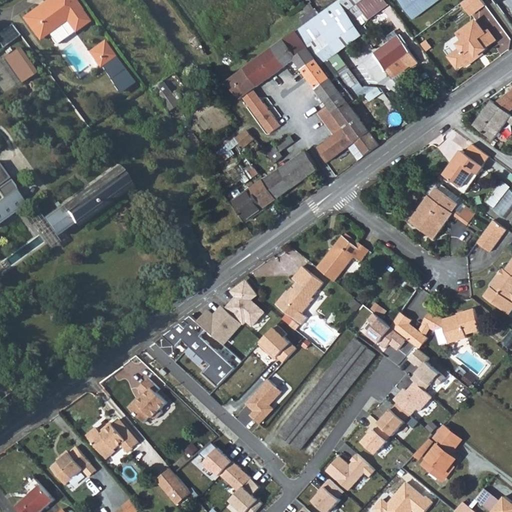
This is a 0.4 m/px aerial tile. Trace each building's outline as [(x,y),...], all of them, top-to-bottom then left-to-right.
[(46,0),(47,1),(23,18),(37,37),(41,38),(47,33),(48,29),(64,18),(74,32),(87,22),(72,0),(46,0)] [(331,0),(318,9),(321,13),(328,8),(336,3),(333,0),(331,0)] [(366,0),(339,0),(336,3),(328,8),(353,42),(363,34),(348,13),(364,2),(366,0)] [(378,7),(376,5),(382,0),(366,0),(364,2),(371,12),(378,7)] [(400,0),(414,19),(440,0),(400,0)] [(487,5),(483,0),(468,0),(464,3),(473,15),(487,5)] [(353,42),(328,8),(321,13),(305,25),(296,31),(310,50),(318,61),(332,79),(341,72),(331,57),(337,53),(353,42)] [(302,21),(305,25),(321,13),(318,9),(302,21)] [(491,31),(487,34),(478,21),(461,34),(466,41),(460,45),(463,48),(451,57),(460,69),(466,64),(468,67),(480,58),(479,56),(488,49),(487,48),(498,41),(491,31)] [(11,24),(0,32),(0,45),(2,48),(20,35),(11,24)] [(310,50),(296,31),(285,40),(299,59),(310,50)] [(401,37),(375,55),(394,81),(412,68),(413,70),(419,65),(406,47),(408,46),(401,37)] [(288,66),(297,60),(299,59),(285,40),(274,48),(288,66)] [(103,43),(94,49),(101,57),(95,61),(99,66),(113,56),(103,43)] [(9,47),(0,53),(0,82),(7,93),(38,72),(20,46),(12,51),(9,47)] [(274,48),(247,67),(261,86),(288,66),(274,48)] [(94,49),(89,53),(95,61),(101,57),(94,49)] [(297,60),(305,71),(318,61),(310,50),(299,59),(297,60)] [(341,72),(348,68),(337,53),(331,57),(341,72)] [(305,71),(318,89),(332,79),(318,61),(305,71)] [(255,91),(261,86),(247,67),(227,81),(241,100),(244,98),(271,135),(283,126),(263,97),(260,99),(255,91)] [(348,68),(341,72),(362,100),(368,96),(348,68)] [(318,89),(330,106),(366,156),(380,146),(351,108),(362,100),(341,72),(332,79),(318,89)] [(509,113),(511,110),(511,90),(496,102),(509,113)] [(166,94),(162,102),(172,107),(176,99),(166,94)] [(511,114),(509,113),(496,102),(492,100),(474,124),(494,138),(507,120),(511,123),(511,114)] [(360,161),(366,156),(330,106),(320,113),(336,136),(320,148),(329,163),(351,147),(360,161)] [(236,140),(245,149),(257,140),(249,130),(236,140)] [(292,135),(277,146),(282,152),(297,142),(292,135)] [(43,217),(56,235),(128,183),(101,145),(96,149),(110,167),(108,169),(105,165),(98,171),(100,175),(43,217)] [(231,145),(220,153),(226,161),(237,153),(231,145)] [(493,158),(476,145),(470,152),(466,148),(445,174),(452,180),(450,182),(465,193),(493,158)] [(277,163),(286,157),(282,152),(277,146),(266,148),(259,153),(263,157),(270,153),(277,163)] [(309,151),(282,170),(295,188),(321,169),(309,151)] [(255,178),(261,174),(257,169),(250,173),(255,178)] [(279,199),(295,188),(282,170),(266,179),(279,199)] [(266,179),(253,188),(267,208),(279,199),(266,179)] [(0,222),(22,206),(26,204),(10,180),(0,186),(0,194),(2,198),(0,200),(0,222)] [(508,217),(511,212),(511,186),(506,182),(490,201),(508,217)] [(248,221),(267,208),(253,188),(234,202),(248,221)] [(420,211),(425,214),(417,225),(438,240),(456,213),(454,212),(460,203),(439,189),(433,197),(431,196),(420,211)] [(56,235),(43,217),(38,211),(29,217),(52,248),(61,241),(56,235)] [(420,211),(413,222),(417,225),(425,214),(420,211)] [(492,252),(508,229),(495,219),(478,242),(492,252)] [(345,236),(319,268),(337,282),(355,257),(363,263),(373,250),(366,245),(362,250),(356,245),(345,236)] [(362,250),(366,245),(360,240),(356,245),(362,250)] [(201,254),(196,248),(183,256),(188,263),(201,254)] [(188,263),(199,278),(211,269),(201,254),(188,263)] [(492,285),(484,294),(504,309),(511,300),(506,296),(511,288),(511,259),(501,274),(499,273),(490,284),(492,285)] [(279,305),(288,312),(306,326),(311,319),(306,316),(319,300),(314,297),(325,283),(305,266),(296,278),(302,283),(299,287),(297,286),(292,292),(291,290),(281,302),(279,305)] [(226,308),(241,322),(244,324),(247,321),(252,326),(264,313),(258,308),(251,299),(257,294),(246,280),(231,291),(238,299),(235,301),(233,300),(226,308)] [(198,321),(207,329),(219,340),(225,334),(228,337),(241,322),(226,308),(224,306),(215,316),(208,310),(198,321)] [(467,333),(480,329),(474,308),(457,313),(459,317),(443,321),(441,317),(430,311),(422,324),(423,325),(430,328),(434,330),(444,327),(449,343),(468,337),(467,333)] [(399,349),(407,339),(391,326),(374,312),(369,320),(375,325),(368,333),(386,347),(390,343),(399,349)] [(419,348),(420,349),(428,339),(426,337),(420,332),(409,324),(412,320),(402,312),(391,326),(407,339),(419,348)] [(207,329),(198,321),(191,315),(180,323),(184,327),(180,330),(176,326),(160,337),(177,347),(184,339),(211,365),(204,372),(219,386),(236,368),(202,335),(207,329)] [(277,325),(259,344),(276,359),(279,356),(284,362),(297,348),(285,336),(287,334),(277,325)] [(423,325),(420,332),(426,337),(430,328),(423,325)] [(278,436),(299,450),(372,352),(350,336),(278,436)] [(416,381),(426,390),(435,380),(440,384),(446,377),(431,363),(434,360),(420,349),(419,348),(409,359),(417,365),(418,364),(422,367),(412,378),(416,381)] [(144,421),(151,415),(154,417),(158,417),(164,410),(163,406),(168,402),(157,391),(161,387),(148,376),(138,387),(145,393),(139,400),(136,397),(128,405),(144,421)] [(269,378),(247,403),(255,410),(257,408),(260,410),(254,417),(262,425),(276,410),(269,404),(282,390),(269,378)] [(398,402),(412,414),(418,408),(421,410),(433,396),(426,390),(416,381),(408,390),(405,388),(395,399),(398,402)] [(381,423),(393,433),(394,434),(407,420),(414,427),(420,421),(412,414),(398,402),(393,408),(392,408),(380,422),(381,423)] [(103,453),(111,446),(113,448),(120,443),(128,451),(139,442),(119,419),(113,425),(111,422),(100,432),(97,427),(87,435),(103,453)] [(448,422),(441,431),(446,435),(453,426),(448,422)] [(393,433),(381,423),(376,429),(375,428),(363,441),(377,453),(388,440),(387,439),(393,433)] [(439,433),(445,438),(456,447),(465,436),(453,426),(446,435),(441,431),(439,433)] [(426,461),(443,475),(448,468),(450,470),(456,464),(453,462),(458,456),(452,451),(456,447),(445,438),(426,461)] [(222,473),(234,460),(214,439),(201,451),(210,460),(206,464),(213,471),(215,468),(221,474),(222,473)] [(88,473),(94,468),(87,460),(88,459),(75,445),(69,450),(67,448),(59,455),(61,457),(50,468),(63,482),(82,466),(88,473)] [(111,446),(103,453),(106,457),(115,450),(113,448),(111,446)] [(328,469),(350,489),(366,471),(371,475),(377,469),(358,452),(353,459),(354,460),(351,464),(340,455),(328,469)] [(234,460),(222,473),(240,490),(253,476),(235,460),(234,460)] [(172,465),(164,472),(186,496),(193,490),(172,465)] [(253,476),(240,490),(232,499),(246,511),(254,511),(264,501),(255,493),(262,485),(253,476)] [(321,491),(314,499),(329,511),(342,498),(340,496),(345,491),(330,477),(325,484),(319,490),(321,491)] [(42,511),(55,501),(41,486),(17,506),(22,511),(42,511)] [(511,511),(511,498),(508,495),(495,511),(496,511),(511,511)] [(119,507),(122,511),(133,511),(140,506),(131,496),(119,507)] [(481,511),(465,498),(457,508),(461,511),(481,511)]
